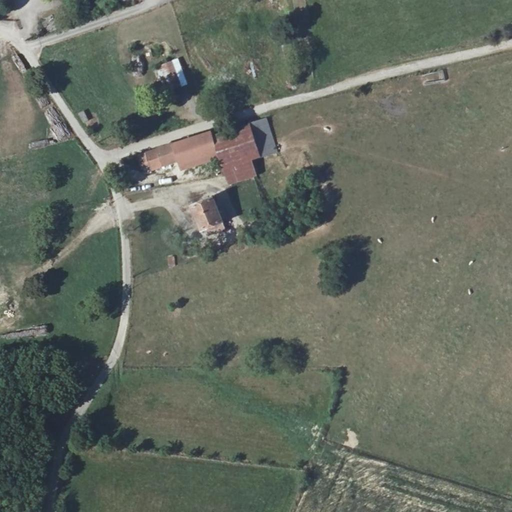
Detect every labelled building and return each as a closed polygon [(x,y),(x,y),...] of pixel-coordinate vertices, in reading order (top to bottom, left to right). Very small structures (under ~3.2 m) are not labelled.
[(186,83),(177,61),(158,69),(167,91),(186,83)] [(83,111),(78,114),(83,123),(88,121),(83,111)] [(250,123),(257,151),(259,157),(275,153),(266,119),(250,123)] [(255,175),(250,159),(259,157),(257,151),(250,123),(212,137),(220,159),(229,184),(255,175)] [(220,159),(212,137),(211,133),(138,157),(142,168),(151,165),(153,170),(180,161),(181,166),(212,156),(214,161),(220,159)] [(204,230),(223,222),(214,199),(193,208),(202,231),(204,230)] [(223,222),(204,230),(207,237),(226,230),(223,222)]
